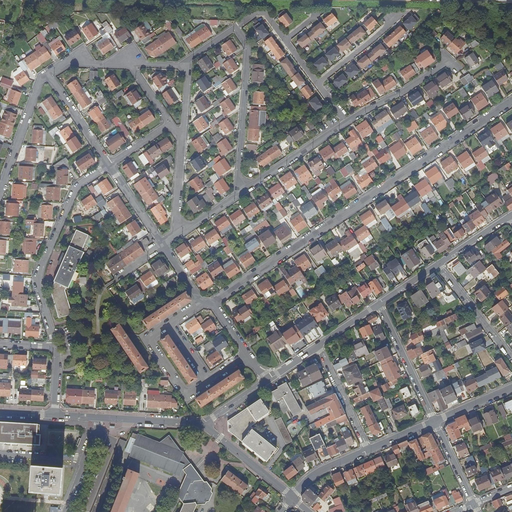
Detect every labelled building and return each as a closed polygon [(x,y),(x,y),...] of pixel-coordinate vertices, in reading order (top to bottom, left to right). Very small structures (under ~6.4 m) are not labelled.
[(279,19),(283,24),(286,27),(292,23),(283,11),(278,15),(280,18),(279,19)] [(407,22),(404,24),(409,30),(423,18),(418,12),(415,14),(414,14),(411,16),(410,18),(406,21),(407,22)] [(324,21),(321,24),(326,29),(337,20),(332,13),(329,16),(323,20),(324,21)] [(372,17),(360,27),(365,32),(368,30),(369,30),(374,26),(377,23),(372,17)] [(129,22),(125,25),(126,27),(129,32),(134,29),(129,22)] [(170,22),(166,24),(170,31),(174,28),(173,26),(170,22)] [(253,27),(262,39),(268,35),(269,34),(265,30),(264,28),(262,25),(261,26),(259,23),(253,27)] [(312,30),(309,33),(314,39),(326,29),(321,24),(320,23),(316,26),(315,27),(311,30),(312,30)] [(98,34),(93,27),(91,24),(84,29),(90,39),(98,34)] [(106,29),(108,32),(110,34),(113,31),(109,24),(105,27),(106,29)] [(174,28),(179,35),(182,33),(176,24),(173,26),(174,28)] [(395,30),(392,34),(398,40),(409,30),(404,24),(401,27),(400,26),(395,30)] [(149,36),(150,35),(143,25),(135,30),(142,41),(149,36)] [(207,26),(196,33),(202,41),(212,34),(207,26)] [(129,32),(126,27),(116,34),(121,42),(131,35),(129,32)] [(360,27),(349,36),(353,42),(356,40),(357,40),(360,38),(361,37),(366,33),(365,32),(360,27)] [(430,29),(426,33),(433,38),(436,34),(430,29)] [(71,45),(82,38),(76,30),(66,37),(71,45)] [(449,45),(455,38),(447,31),(441,38),(449,45)] [(48,41),(42,32),(38,36),(43,44),(48,41)] [(108,32),(106,34),(109,39),(98,46),(104,54),(117,45),(110,34),(108,32)] [(159,39),(166,50),(176,43),(169,32),(159,39)] [(192,48),(202,41),(196,33),(187,40),(192,48)] [(302,48),(314,39),(309,33),(306,35),(306,34),(302,37),(301,38),(297,41),(302,48)] [(384,42),(381,45),(386,50),(389,47),(398,40),(392,34),(388,37),(383,41),(384,42)] [(268,35),(262,39),(271,51),(277,46),(275,42),(271,37),(270,38),(268,35)] [(149,36),(142,41),(145,44),(152,39),(151,38),(149,36)] [(349,36),(337,46),(341,51),(342,52),(346,49),(348,47),(351,45),(350,44),(353,42),(349,36)] [(455,38),(449,45),(457,52),(465,43),(460,38),(458,40),(455,38)] [(156,57),(166,50),(159,39),(146,48),(150,54),(153,53),(156,57)] [(60,40),(51,47),(57,55),(65,48),(60,40)] [(230,40),(222,45),(229,56),(237,51),(230,40)] [(372,51),(369,54),(374,60),(386,50),(381,45),(380,44),(376,47),(375,48),(372,51)] [(34,53),(41,63),(51,56),(44,46),(34,53)] [(277,46),(271,51),(280,63),(286,59),(283,56),(284,55),(280,50),(277,46)] [(337,46),(325,55),(330,61),(335,58),(336,57),(339,54),(338,53),(341,51),(337,46)] [(414,59),(415,62),(420,68),(423,65),(424,67),(435,60),(434,59),(435,58),(436,57),(433,53),(430,54),(428,50),(427,51),(422,54),(414,59)] [(479,61),(477,58),(473,52),(465,58),(471,67),(475,64),(476,66),(479,64),(478,62),(479,61)] [(31,70),(41,63),(34,53),(24,60),(31,70)] [(361,59),(357,62),(358,63),(362,69),(374,60),(369,54),(366,56),(366,55),(363,58),(361,59)] [(217,58),(220,61),(222,65),(224,64),(228,61),(226,58),(224,59),(221,55),(217,58)] [(330,61),(325,55),(314,64),(319,71),(323,67),(324,66),(328,64),(327,63),(330,61)] [(198,62),(206,72),(214,67),(206,56),(198,62)] [(239,68),(231,58),(228,61),(224,64),(229,71),(231,74),(239,68)] [(286,59),(280,63),(289,75),(295,71),(293,68),(293,67),(291,64),(290,62),(286,58),(286,59)] [(19,63),(24,71),(27,69),(22,61),(19,63)] [(349,69),(345,72),(350,78),(362,69),(358,63),(355,66),(354,65),(351,67),(349,69)] [(399,73),(405,80),(415,74),(414,73),(418,71),(413,63),(399,73)] [(264,65),(254,64),(253,81),(263,82),(264,65)] [(494,76),(500,84),(508,79),(508,78),(503,70),(494,76)] [(20,85),(30,79),(24,71),(15,77),(20,85)] [(95,80),(94,71),(91,71),(91,80),(87,83),(88,84),(95,80)] [(297,74),(295,71),(289,75),(298,87),(304,83),(304,82),(301,78),(300,76),(298,73),(297,74)] [(437,78),(442,86),(453,79),(447,71),(437,78)] [(151,76),(162,91),(169,86),(165,80),(165,79),(166,79),(166,78),(166,77),(166,76),(165,76),(164,76),(163,76),(163,77),(160,73),(159,74),(158,73),(156,74),(155,73),(151,76)] [(399,82),(392,73),(390,74),(391,76),(381,83),(378,79),(372,83),(380,94),(385,91),(386,91),(399,82)] [(114,74),(106,80),(113,90),(121,85),(114,74)] [(339,77),(337,79),(334,81),(335,82),(331,84),(336,90),(348,80),(343,74),(339,77)] [(469,74),(465,77),(470,83),(474,80),(469,74)] [(220,81),(217,76),(214,79),(216,83),(214,85),(216,88),(218,86),(222,84),(220,81)] [(212,87),(205,77),(197,82),(204,92),(212,87)] [(470,83),(465,77),(461,79),(465,86),(470,83)] [(237,88),(230,78),(229,79),(222,84),(229,94),(237,88)] [(74,94),(82,88),(76,79),(68,85),(74,94)] [(440,88),(434,80),(424,87),(429,95),(440,88)] [(492,81),(482,87),(486,93),(490,91),(496,87),(496,86),(492,81)] [(298,87),(307,99),(313,94),(311,90),(307,85),(306,86),(304,83),(298,87)] [(174,87),(172,84),(169,86),(162,91),(170,104),(178,99),(171,89),(174,87)] [(222,84),(218,86),(225,95),(225,96),(229,94),(222,84)] [(22,91),(13,87),(8,101),(17,104),(22,91)] [(354,105),(355,104),(358,102),(360,103),(361,105),(376,95),(370,87),(356,97),(354,95),(349,98),(354,105)] [(486,93),(485,94),(488,98),(498,91),(496,87),(490,91),(486,93)] [(82,88),(74,94),(84,108),(92,102),(89,98),(91,96),(88,91),(85,93),(82,88)] [(469,97),(463,88),(459,91),(465,99),(469,97)] [(127,94),(134,105),(142,99),(135,89),(127,94)] [(263,105),(264,92),(255,91),(254,104),(263,105)] [(414,106),(424,99),(418,91),(408,98),(414,106)] [(97,98),(99,101),(105,97),(103,93),(97,98)] [(483,96),(483,95),(482,93),(471,100),(473,102),(483,96)] [(134,105),(127,94),(125,96),(131,106),(132,106),(134,105)] [(221,104),(227,99),(225,96),(225,95),(218,100),(221,104)] [(49,111),(57,105),(51,96),(43,101),(49,111)] [(210,107),(204,96),(195,102),(203,113),(210,107)] [(483,96),(473,102),(476,107),(478,110),(488,103),(483,96)] [(105,97),(99,101),(101,105),(108,100),(105,97)] [(320,102),(318,101),(315,97),(309,102),(318,114),(323,109),(321,106),(322,106),(320,102)] [(218,100),(216,98),(215,99),(216,101),(213,104),(215,107),(221,104),(218,100)] [(227,99),(221,104),(228,114),(236,108),(229,98),(227,99)] [(144,102),(142,99),(134,105),(136,108),(144,102)] [(431,100),(427,103),(431,109),(435,106),(431,100)] [(397,117),(409,109),(403,101),(391,109),(397,117)] [(449,118),(460,111),(454,103),(444,110),(449,118)] [(460,111),(465,119),(475,112),(470,104),(460,111)] [(16,108),(8,105),(1,122),(13,126),(18,115),(14,113),(16,108)] [(57,105),(49,111),(55,119),(63,114),(57,105)] [(89,112),(96,122),(104,117),(98,106),(89,112)] [(392,117),(386,109),(376,117),(378,119),(376,121),(376,120),(372,122),(379,133),(385,129),(384,129),(382,125),(392,118),(392,117)] [(150,110),(140,117),(145,125),(155,118),(150,110)] [(250,117),(249,128),(259,129),(260,126),(266,126),(267,111),(263,111),(260,110),(251,110),(250,114),(252,114),(252,116),(250,116),(250,117)] [(415,110),(411,113),(416,119),(419,117),(415,110)] [(439,131),(449,124),(442,114),(432,121),(439,131)] [(217,121),(219,124),(226,119),(224,116),(217,121)] [(111,127),(104,117),(96,122),(103,132),(111,127)] [(135,132),(145,125),(140,117),(130,124),(135,132)] [(202,117),(194,122),(201,132),(209,127),(202,117)] [(392,118),(382,125),(384,129),(394,121),(392,118)] [(226,119),(219,124),(226,134),(234,129),(227,119),(226,119)] [(363,137),(366,135),(371,132),(373,130),(366,120),(356,127),(363,137)] [(400,120),(396,123),(400,130),(404,127),(400,120)] [(410,123),(414,129),(418,126),(414,120),(410,123)] [(315,127),(313,123),(310,121),(306,124),(311,130),(315,127)] [(13,126),(1,122),(0,126),(0,134),(9,138),(13,126)] [(492,128),(500,138),(507,133),(500,123),(492,128)] [(126,137),(130,134),(130,133),(124,124),(118,127),(120,130),(122,129),(126,137)] [(43,126),(34,125),(33,142),(43,143),(43,126)] [(57,126),(49,132),(52,136),(56,133),(60,130),(57,126)] [(69,126),(61,132),(67,142),(76,136),(69,126)] [(299,127),(289,134),(290,135),(294,142),(304,134),(299,127)] [(438,137),(432,127),(421,133),(428,144),(438,137)] [(259,129),(249,128),(249,141),(259,141),(259,129)] [(497,140),(500,138),(492,128),(491,130),(497,140)] [(64,144),(67,142),(61,132),(60,130),(56,133),(64,144)] [(357,145),(359,148),(361,147),(362,144),(361,142),(361,141),(354,130),(349,133),(352,136),(346,140),(351,148),(357,145)] [(488,132),(478,138),(483,146),(494,139),(488,132)] [(113,150),(126,141),(121,133),(120,133),(107,142),(113,150)] [(218,134),(213,138),(215,141),(217,143),(223,139),(221,136),(220,137),(218,134)] [(294,142),(290,135),(286,138),(290,145),(294,142)] [(82,146),(76,136),(67,142),(74,152),(82,146)] [(208,147),(201,136),(193,142),(199,152),(208,147)] [(167,137),(158,144),(163,152),(170,148),(172,146),(173,145),(167,137)] [(416,137),(406,144),(413,154),(423,147),(416,137)] [(233,149),(226,139),(217,144),(225,154),(233,149)] [(505,152),(497,140),(495,142),(502,154),(505,152)] [(346,152),(348,150),(343,142),(332,149),(335,153),(338,157),(346,152)] [(390,149),(397,159),(407,152),(400,142),(390,149)] [(158,144),(144,153),(150,162),(151,164),(155,161),(153,159),(163,152),(158,144)] [(40,149),(41,146),(28,145),(28,148),(27,148),(26,160),(36,161),(36,149),(40,149)] [(267,152),(272,160),(282,153),(277,145),(274,147),(267,152)] [(332,149),(330,145),(319,152),(325,160),(335,153),(332,149)] [(489,155),(483,146),(473,154),(478,161),(489,155)] [(377,149),(373,152),(374,155),(381,165),(387,161),(391,158),(386,149),(380,153),(377,149)] [(272,160),(267,152),(257,159),(262,167),(272,160)] [(474,162),(467,152),(457,158),(464,169),(474,162)] [(150,162),(144,153),(140,156),(145,164),(150,162)] [(89,154),(82,158),(76,163),(82,171),(95,162),(90,154),(89,154)] [(458,166),(451,156),(441,163),(448,173),(458,166)] [(206,167),(199,157),(191,162),(198,172),(206,167)] [(319,168),(324,165),(319,157),(309,164),(316,174),(321,171),(319,168)] [(373,158),(363,165),(366,171),(368,173),(378,166),(373,158)] [(222,160),(216,164),(223,174),(231,169),(224,159),(222,160)] [(59,169),(58,184),(66,184),(66,182),(67,182),(68,169),(70,169),(73,167),(69,161),(65,164),(63,166),(56,165),(55,168),(59,169)] [(138,172),(137,169),(132,163),(132,162),(123,167),(132,180),(136,177),(140,174),(138,172)] [(164,164),(156,170),(162,180),(166,185),(170,182),(165,175),(170,172),(164,164)] [(223,174),(216,164),(214,166),(221,176),(223,174)] [(355,171),(350,164),(346,166),(345,167),(349,174),(355,171)] [(302,182),(312,175),(305,165),(295,172),(302,182)] [(33,167),(20,166),(20,179),(32,179),(33,167)] [(153,166),(147,170),(149,174),(156,170),(154,167),(153,166)] [(331,166),(327,169),(332,176),(336,173),(331,166)] [(504,166),(495,172),(497,175),(500,173),(502,175),(505,173),(504,171),(506,169),(504,166)] [(349,174),(345,167),(340,170),(345,177),(349,174)] [(425,174),(432,184),(443,177),(436,167),(425,174)] [(287,188),(298,182),(290,171),(280,179),(287,188)] [(495,172),(494,171),(485,178),(486,179),(489,184),(494,181),(493,179),(498,176),(497,175),(495,172)] [(363,188),(373,181),(368,173),(361,178),(359,175),(356,177),(363,188)] [(212,181),(215,184),(220,180),(215,175),(210,178),(212,181)] [(135,184),(142,194),(152,188),(154,186),(149,179),(147,180),(145,177),(135,184)] [(198,177),(190,182),(197,193),(205,187),(198,177)] [(230,189),(223,178),(220,180),(215,184),(222,194),(230,189)] [(106,179),(98,184),(105,194),(113,189),(106,179)] [(340,188),(334,179),(330,182),(332,185),(326,190),(332,198),(336,195),(342,191),(340,188)] [(415,186),(422,197),(432,190),(425,180),(415,186)] [(450,189),(454,187),(449,180),(446,182),(450,189)] [(27,185),(27,182),(14,181),(13,184),(12,197),(22,198),(23,185),(27,185)] [(350,181),(340,188),(342,191),(352,184),(350,181)] [(40,183),(39,187),(47,187),(47,199),(60,200),(60,187),(55,187),(55,184),(40,183)] [(275,198),(285,191),(279,183),(269,190),(275,198)] [(89,187),(92,193),(97,190),(93,184),(89,187)] [(346,196),(347,199),(358,192),(352,184),(342,191),(346,196)] [(160,203),(165,199),(162,195),(159,197),(152,188),(142,194),(149,204),(154,201),(157,205),(160,203)] [(484,197),(486,200),(492,209),(493,210),(503,203),(494,191),(484,197)] [(323,203),(329,200),(323,192),(313,198),(320,209),(325,206),(323,203)] [(405,199),(410,207),(421,200),(415,192),(405,199)] [(273,202),(267,193),(257,200),(263,209),(273,202)] [(502,198),(505,202),(511,197),(509,193),(502,198)] [(212,201),(208,194),(204,197),(209,203),(212,201)] [(292,194),(288,196),(293,202),(296,200),(292,194)] [(87,210),(97,203),(95,199),(92,195),(81,201),(87,210)] [(108,203),(114,213),(125,206),(118,196),(108,203)] [(200,202),(196,197),(188,202),(195,212),(206,205),(202,201),(200,202)] [(19,216),(19,209),(19,206),(20,204),(23,204),(23,201),(8,200),(7,203),(7,207),(5,207),(5,212),(6,212),(6,215),(19,216)] [(391,208),(386,200),(375,207),(381,215),(384,213),(386,212),(387,213),(391,219),(396,215),(391,208)] [(478,210),(483,218),(487,216),(485,214),(492,209),(486,200),(480,204),(479,203),(475,206),(478,210)] [(402,201),(391,208),(397,216),(407,209),(402,201)] [(52,202),(39,202),(39,205),(43,206),(42,218),(52,218),(52,202)] [(250,217),(260,211),(254,202),(244,209),(250,217)] [(273,202),(263,209),(265,211),(266,211),(275,205),(273,202)] [(279,202),(275,205),(277,208),(280,211),(283,209),(279,202)] [(308,219),(318,212),(312,202),(301,209),(308,219)] [(167,214),(160,203),(157,205),(151,209),(161,223),(167,219),(165,215),(167,214)] [(132,216),(125,206),(114,213),(122,223),(132,216)] [(105,209),(94,215),(97,220),(108,213),(105,209)] [(246,218),(240,210),(230,217),(236,225),(246,218)] [(468,216),(475,227),(485,220),(483,218),(478,210),(468,216)] [(265,211),(262,213),(267,220),(271,217),(266,211),(265,211)] [(280,221),(284,218),(281,213),(280,211),(276,214),(280,221)] [(360,218),(365,226),(376,219),(370,211),(360,218)] [(298,232),(308,225),(301,215),(291,222),(298,232)] [(231,224),(225,216),(215,223),(221,231),(231,224)] [(13,222),(14,219),(1,218),(1,221),(0,221),(0,224),(0,233),(9,234),(10,222),(13,222)] [(383,223),(388,231),(392,228),(385,218),(381,220),(383,223)] [(461,224),(467,232),(474,227),(470,220),(467,222),(466,223),(465,222),(462,218),(459,221),(461,224)] [(142,231),(135,220),(126,226),(133,236),(142,231)] [(255,232),(258,230),(266,225),(267,227),(270,225),(267,220),(261,224),(259,225),(253,229),(255,232)] [(251,225),(253,229),(259,225),(261,224),(259,221),(255,224),(253,221),(250,223),(251,225)] [(44,224),(34,223),(34,236),(44,236),(44,224)] [(385,233),(388,231),(383,223),(380,226),(385,233)] [(104,225),(101,228),(108,238),(114,234),(112,230),(109,232),(104,225)] [(285,225),(275,233),(282,243),(292,236),(285,225)] [(361,241),(371,234),(365,226),(355,233),(361,241)] [(449,228),(443,232),(451,243),(465,233),(461,228),(460,227),(457,229),(455,226),(450,229),(449,228)] [(52,290),(59,317),(72,313),(66,290),(67,286),(69,287),(84,251),(81,250),(88,234),(77,229),(55,280),(55,282),(52,290)] [(211,244),(221,237),(215,229),(205,236),(211,244)] [(259,237),(266,248),(276,241),(269,230),(259,237)] [(352,235),(350,230),(346,233),(349,237),(342,242),(340,243),(344,249),(344,250),(347,249),(357,242),(352,235)] [(436,250),(438,252),(442,250),(441,249),(450,243),(443,232),(439,235),(441,239),(436,242),(435,240),(432,243),(436,250)] [(426,257),(436,250),(432,243),(426,234),(423,236),(425,239),(417,244),(420,248),(419,249),(422,253),(423,253),(426,257)] [(207,244),(201,236),(196,240),(194,237),(189,240),(198,253),(203,250),(202,248),(207,244)] [(225,237),(222,240),(227,247),(230,245),(231,244),(225,237)] [(255,237),(245,244),(250,253),(261,245),(255,237)] [(489,252),(491,251),(501,243),(496,237),(484,246),(489,252)] [(35,254),(36,239),(24,238),(23,241),(26,242),(26,254),(35,254)] [(344,249),(337,239),(327,246),(333,256),(344,249)] [(501,243),(491,251),(498,259),(501,257),(502,256),(499,253),(509,244),(506,240),(501,244),(501,243)] [(127,249),(134,244),(132,241),(125,246),(127,249)] [(107,262),(114,273),(145,252),(138,242),(134,244),(127,249),(119,255),(107,262)] [(189,252),(192,250),(186,242),(176,249),(181,257),(189,252)] [(235,250),(231,244),(230,245),(227,247),(232,253),(235,250)] [(328,254),(321,244),(310,251),(317,261),(328,254)] [(409,269),(412,267),(416,264),(419,262),(416,258),(414,254),(411,249),(402,255),(397,249),(396,250),(400,257),(401,256),(409,269)] [(474,259),(476,262),(479,260),(482,258),(476,250),(473,252),(472,253),(470,250),(463,255),(469,263),(474,259)] [(256,260),(250,253),(240,259),(246,267),(256,260)] [(305,254),(295,261),(298,266),(302,272),(312,265),(305,254)] [(368,257),(364,259),(371,270),(379,265),(373,255),(372,254),(368,257)] [(199,255),(196,257),(199,261),(201,264),(204,262),(199,255)] [(24,257),(16,256),(15,272),(27,272),(28,260),(23,260),(24,257)] [(162,259),(152,266),(159,276),(169,269),(162,259)] [(403,270),(396,259),(386,265),(393,275),(399,271),(400,272),(403,270)] [(191,271),(197,267),(195,264),(192,260),(186,264),(191,271)] [(207,267),(208,268),(219,262),(217,260),(209,266),(207,267)] [(480,273),(481,273),(483,272),(486,269),(479,260),(476,262),(467,269),(474,278),(475,278),(476,277),(480,273)] [(219,262),(208,268),(214,277),(224,270),(219,262)] [(453,267),(459,275),(465,270),(459,262),(453,267)] [(224,270),(229,278),(240,271),(234,263),(224,270)] [(363,263),(355,268),(357,271),(365,265),(363,263)] [(322,264),(318,267),(323,274),(327,271),(322,264)] [(490,272),(494,277),(498,273),(499,273),(492,264),(487,268),(486,269),(489,273),(490,272)] [(197,267),(191,271),(193,274),(200,270),(198,266),(197,267)] [(281,270),(291,285),(301,278),(304,284),(308,281),(302,272),(298,266),(287,272),(285,268),(281,270)] [(323,274),(318,267),(314,270),(318,277),(323,274)] [(141,278),(138,280),(145,291),(148,289),(146,286),(157,279),(151,271),(140,277),(141,278)] [(203,290),(213,283),(207,273),(196,280),(203,290)] [(433,282),(442,295),(448,303),(455,299),(451,294),(449,296),(446,296),(444,293),(443,294),(442,292),(445,289),(433,273),(429,276),(433,282)] [(380,276),(376,279),(382,289),(386,286),(382,281),(383,280),(380,276)] [(167,282),(170,286),(177,281),(174,277),(167,282)] [(376,279),(375,278),(368,283),(375,293),(382,289),(376,279)] [(274,287),(268,279),(258,286),(263,294),(264,294),(265,293),(269,297),(272,295),(273,296),(278,293),(274,287)] [(132,299),(145,291),(138,280),(135,282),(137,285),(127,292),(132,299)] [(13,293),(23,294),(24,282),(14,281),(13,293)] [(284,281),(274,287),(278,293),(280,295),(289,289),(284,281)] [(426,289),(432,298),(436,295),(438,297),(442,295),(433,282),(429,285),(430,287),(426,289)] [(511,290),(509,286),(506,282),(503,284),(510,293),(511,291),(511,290)] [(371,292),(365,283),(356,288),(360,293),(363,298),(371,292)] [(351,288),(352,289),(357,295),(360,293),(356,288),(354,285),(351,287),(351,288)] [(481,301),(491,294),(484,285),(474,293),(481,301)] [(502,287),(494,293),(500,300),(508,293),(502,287)] [(338,295),(343,302),(346,306),(351,302),(352,303),(353,305),(360,300),(357,295),(352,289),(347,293),(346,291),(345,290),(338,295)] [(253,290),(242,297),(248,305),(258,298),(253,290)] [(428,301),(420,291),(411,297),(418,308),(428,301)] [(143,321),(148,328),(192,300),(186,292),(143,321)] [(23,294),(13,293),(13,297),(9,297),(9,302),(13,302),(13,306),(27,307),(28,294),(23,294)] [(335,295),(335,294),(325,301),(332,311),(339,307),(340,309),(343,307),(341,303),(335,295)] [(267,306),(263,298),(259,300),(264,307),(267,306)] [(501,300),(491,308),(494,312),(495,311),(497,313),(499,316),(507,310),(508,309),(501,300)] [(288,315),(293,322),(302,316),(301,314),(303,312),(301,309),(305,306),(303,302),(299,305),(299,306),(294,309),(295,311),(294,311),(293,310),(292,311),(293,312),(288,315)] [(402,319),(411,315),(405,302),(397,306),(402,319)] [(321,303),(309,312),(316,322),(328,314),(321,303)] [(253,313),(248,305),(237,312),(236,311),(233,313),(238,321),(242,319),(243,320),(246,318),(250,315),(253,313)] [(498,317),(501,321),(502,320),(504,323),(503,323),(506,327),(511,321),(511,316),(507,310),(499,316),(498,317)] [(435,323),(438,321),(431,312),(428,313),(430,316),(429,317),(432,322),(433,322),(434,323),(435,323)] [(366,318),(368,324),(376,319),(374,315),(373,315),(372,314),(366,318)] [(448,317),(442,319),(438,321),(435,323),(435,325),(436,327),(437,327),(445,324),(445,322),(447,321),(447,322),(454,319),(454,318),(456,317),(454,314),(453,314),(451,315),(448,317)] [(196,319),(195,317),(185,323),(186,325),(196,319)] [(6,318),(5,331),(21,332),(21,323),(9,322),(9,318),(6,318)] [(199,324),(196,319),(186,325),(191,334),(192,333),(196,330),(201,327),(201,326),(199,324)] [(201,327),(207,334),(217,327),(211,319),(201,326),(201,327)] [(265,338),(273,352),(287,342),(282,334),(273,321),(271,322),(268,324),(274,333),(265,338)] [(432,324),(422,329),(424,332),(436,327),(435,325),(435,323),(434,323),(432,324)] [(461,335),(476,328),(474,323),(459,331),(461,335)] [(148,367),(119,324),(112,329),(141,372),(148,367)] [(362,337),(372,332),(372,331),(371,328),(369,325),(359,329),(362,337)] [(39,326),(27,326),(26,335),(39,336),(39,326)] [(292,327),(282,334),(287,342),(288,344),(292,341),(295,340),(295,341),(296,342),(300,339),(292,327)] [(372,332),(377,342),(385,338),(379,327),(378,328),(372,331),(372,332)] [(439,333),(444,343),(448,342),(442,330),(441,328),(437,329),(439,332),(439,333)] [(465,334),(467,338),(482,332),(480,328),(465,334)] [(414,344),(423,339),(419,331),(410,336),(414,344)] [(197,378),(168,335),(160,341),(189,383),(197,378)] [(218,352),(229,345),(223,337),(213,344),(218,351),(218,352)] [(469,343),(473,354),(487,349),(483,338),(469,343)] [(364,353),(366,356),(369,354),(362,340),(359,341),(359,343),(351,346),(353,350),(356,356),(364,353)] [(210,342),(204,346),(207,351),(214,347),(210,342)] [(420,342),(415,345),(416,348),(412,351),(411,349),(407,352),(410,359),(420,354),(422,354),(419,347),(422,346),(420,342)] [(374,352),(379,362),(390,356),(385,346),(380,349),(374,352)] [(461,351),(458,348),(451,355),(454,359),(462,352),(461,352),(462,351),(461,350),(461,351)] [(333,365),(335,370),(348,364),(352,362),(358,359),(356,356),(353,350),(341,356),(342,359),(338,360),(339,362),(333,365)] [(431,362),(435,360),(430,350),(422,354),(420,354),(424,363),(427,362),(428,364),(431,362)] [(218,352),(218,351),(208,358),(209,359),(207,360),(211,367),(223,359),(222,357),(220,353),(219,352),(218,352)] [(7,367),(10,367),(11,364),(11,355),(0,353),(0,363),(7,364),(7,367)] [(379,362),(368,367),(373,377),(375,382),(378,387),(380,386),(381,386),(374,369),(398,358),(396,354),(390,356),(379,362)] [(27,356),(11,355),(11,364),(26,366),(27,356)] [(450,356),(454,364),(457,362),(461,361),(459,358),(455,360),(454,359),(451,355),(450,356)] [(47,360),(34,359),(33,368),(42,369),(46,369),(47,360)] [(511,375),(508,370),(505,366),(501,359),(494,363),(504,378),(507,377),(508,376),(511,375)] [(305,368),(305,370),(311,382),(321,377),(315,363),(305,368)] [(427,364),(419,368),(423,376),(431,373),(427,364)] [(343,370),(346,377),(358,372),(355,365),(343,370)] [(442,369),(444,373),(453,369),(451,365),(442,369)] [(433,378),(434,381),(446,376),(444,373),(442,369),(431,375),(433,378)] [(244,378),(239,370),(196,399),(201,406),(244,378)] [(311,382),(305,370),(297,374),(302,386),(311,382)] [(358,372),(346,377),(347,380),(349,380),(351,384),(362,379),(358,372)] [(487,372),(479,376),(483,384),(492,380),(491,378),(490,378),(487,372)] [(474,377),(463,383),(465,389),(468,393),(472,391),(471,390),(474,389),(479,387),(474,377)] [(397,382),(395,379),(381,386),(380,386),(382,392),(388,389),(390,388),(391,390),(395,388),(393,384),(397,382)] [(290,381),(286,384),(292,395),(296,392),(290,381)] [(463,390),(459,382),(459,381),(450,385),(455,394),(463,390)] [(11,383),(8,383),(2,383),(0,382),(0,395),(10,396),(11,383)] [(355,391),(356,392),(358,396),(366,393),(363,388),(361,383),(352,387),(353,390),(355,390),(355,391)] [(302,411),(292,395),(286,384),(270,393),(275,401),(282,397),(293,416),(302,411)] [(450,385),(439,390),(446,404),(457,399),(455,394),(450,385)] [(399,389),(408,407),(414,404),(405,386),(399,389)] [(383,397),(378,387),(376,388),(369,391),(366,393),(358,396),(356,397),(354,398),(356,402),(370,395),(373,402),(377,400),(383,397)] [(309,399),(311,404),(323,398),(321,393),(313,397),(309,388),(302,391),(306,401),(309,399)] [(29,389),(25,389),(21,389),(20,389),(19,399),(31,399),(32,390),(29,389)] [(70,402),(82,402),(82,390),(71,389),(70,402)] [(40,390),(32,390),(31,399),(43,400),(44,390),(40,390)] [(95,390),(82,390),(82,402),(94,403),(95,390)] [(446,404),(439,390),(428,395),(432,403),(435,402),(436,402),(437,402),(438,404),(440,407),(442,411),(448,409),(446,404)] [(118,394),(106,393),(105,403),(117,404),(118,394)] [(330,415),(316,422),(317,423),(315,424),(315,425),(316,426),(317,428),(319,427),(321,426),(325,424),(335,419),(345,414),(335,393),(323,398),(311,404),(305,407),(309,413),(318,409),(319,411),(326,407),(329,413),(330,413),(332,413),(333,415),(331,416),(330,415)] [(136,405),(137,395),(126,394),(124,394),(124,404),(136,405)] [(159,407),(160,395),(148,394),(147,406),(159,407)] [(172,395),(160,395),(159,407),(171,408),(172,395)] [(383,397),(377,400),(382,410),(391,406),(386,396),(383,397)] [(251,430),(249,426),(269,413),(261,399),(247,408),(248,409),(230,421),(233,427),(230,431),(242,441),(241,442),(265,462),(275,450),(251,430)] [(511,399),(503,404),(509,411),(511,409),(511,399)] [(382,410),(377,400),(373,402),(368,404),(373,415),(382,410)] [(403,405),(392,410),(396,419),(407,414),(403,405)] [(497,406),(503,420),(505,419),(504,415),(506,415),(501,405),(497,406)] [(493,410),(483,415),(488,425),(498,421),(493,410)] [(337,424),(344,421),(346,424),(349,423),(345,414),(335,419),(337,424)] [(467,432),(471,430),(467,421),(464,415),(454,419),(455,422),(459,430),(465,428),(467,432)] [(480,421),(477,416),(467,421),(471,430),(472,432),(482,427),(480,421)] [(287,435),(279,419),(274,421),(285,445),(291,443),(287,435)] [(325,424),(328,428),(337,424),(335,419),(325,424)] [(373,426),(370,419),(365,422),(372,439),(383,434),(378,424),(373,426)] [(38,423),(0,421),(0,441),(40,444),(40,434),(37,434),(38,423)] [(459,430),(455,422),(447,425),(446,429),(451,440),(455,439),(461,436),(459,430)] [(348,430),(341,433),(342,436),(343,438),(344,439),(347,444),(350,443),(350,444),(354,442),(348,430)] [(177,446),(177,445),(174,442),(169,435),(159,443),(149,439),(138,435),(137,435),(134,434),(132,433),(126,450),(131,452),(129,456),(175,474),(177,468),(184,467),(185,464),(183,463),(185,458),(184,455),(183,454),(184,452),(183,451),(181,451),(174,448),(177,446)] [(424,448),(426,452),(437,447),(434,440),(431,434),(428,433),(421,437),(426,447),(424,448)] [(319,434),(310,439),(314,448),(315,451),(322,448),(322,449),(326,447),(319,434)] [(335,444),(339,452),(347,448),(346,447),(348,446),(347,444),(344,439),(339,441),(334,443),(335,444)] [(413,446),(416,453),(418,458),(415,460),(416,462),(424,458),(423,454),(415,439),(408,443),(408,444),(410,448),(413,446)] [(458,446),(455,439),(451,440),(449,442),(452,448),(456,447),(458,446)] [(98,511),(127,442),(125,441),(120,440),(91,511),(98,511)] [(406,440),(391,447),(394,454),(396,459),(401,457),(398,449),(407,445),(408,444),(408,443),(406,440)] [(458,446),(456,447),(461,460),(470,456),(469,455),(464,443),(458,446)] [(339,452),(335,444),(326,448),(329,455),(332,453),(332,454),(339,452)] [(431,455),(435,464),(440,461),(441,461),(441,462),(445,460),(444,459),(443,459),(437,447),(426,452),(423,454),(424,458),(431,455)] [(307,462),(318,457),(318,456),(314,448),(303,453),(307,462)] [(388,468),(398,463),(396,459),(394,454),(387,457),(387,455),(383,457),(388,468)] [(380,457),(372,461),(376,470),(384,466),(380,457)] [(181,495),(185,504),(188,495),(190,495),(189,493),(192,485),(195,484),(195,482),(203,480),(201,478),(190,464),(185,458),(183,463),(185,464),(184,467),(183,467),(189,473),(181,495)] [(293,466),(297,471),(304,466),(302,462),(303,462),(300,458),(292,465),(293,466)] [(366,474),(376,470),(372,461),(362,465),(366,473),(366,474)] [(469,464),(464,467),(469,475),(477,472),(474,465),(470,467),(469,464)] [(62,468),(32,465),(30,491),(44,493),(46,493),(60,494),(62,468)] [(361,475),(366,473),(362,465),(353,469),(358,480),(362,478),(361,475)] [(420,472),(422,477),(433,472),(438,470),(444,467),(443,465),(432,469),(431,467),(420,472)] [(511,476),(511,468),(511,465),(500,469),(502,472),(503,474),(505,473),(507,478),(511,476)] [(297,471),(293,466),(287,471),(291,477),(298,472),(297,471)] [(121,467),(118,477),(124,480),(111,511),(124,511),(139,474),(121,467)] [(498,480),(504,477),(503,474),(502,472),(500,469),(500,467),(489,472),(490,474),(494,483),(498,481),(498,480)] [(348,485),(356,481),(351,470),(343,473),(348,485)] [(228,471),(221,479),(241,494),(248,486),(228,471)] [(335,485),(344,482),(340,472),(331,476),(335,485)] [(494,483),(490,474),(475,481),(479,490),(494,484),(494,483)] [(195,511),(198,506),(207,504),(208,502),(211,501),(213,493),(212,491),(213,489),(207,482),(205,483),(203,480),(195,482),(195,484),(192,485),(189,493),(190,495),(188,495),(185,504),(186,506),(183,511),(195,511)] [(301,500),(309,506),(315,500),(317,502),(320,498),(324,502),(330,495),(334,490),(328,485),(321,493),(318,496),(307,488),(301,496),(301,500)] [(248,499),(255,504),(260,497),(263,499),(268,493),(260,487),(256,493),(254,492),(248,499)] [(449,506),(453,505),(452,504),(450,498),(448,498),(444,490),(442,491),(444,496),(433,501),(434,504),(436,508),(436,509),(442,506),(442,507),(448,504),(449,506)] [(453,497),(450,498),(452,504),(462,499),(458,492),(456,493),(455,491),(451,493),(453,497)] [(511,496),(511,493),(492,501),(495,507),(503,504),(502,502),(506,500),(506,499),(511,496)] [(329,510),(329,511),(341,511),(345,510),(339,497),(333,500),(336,507),(329,510)] [(378,503),(376,497),(371,499),(367,501),(370,507),(372,506),(373,509),(378,507),(377,504),(378,503)] [(419,511),(417,506),(414,501),(409,503),(410,505),(405,507),(406,511),(419,511)] [(426,511),(436,508),(434,504),(433,501),(429,503),(429,502),(428,503),(428,502),(417,506),(419,511),(426,511)]
